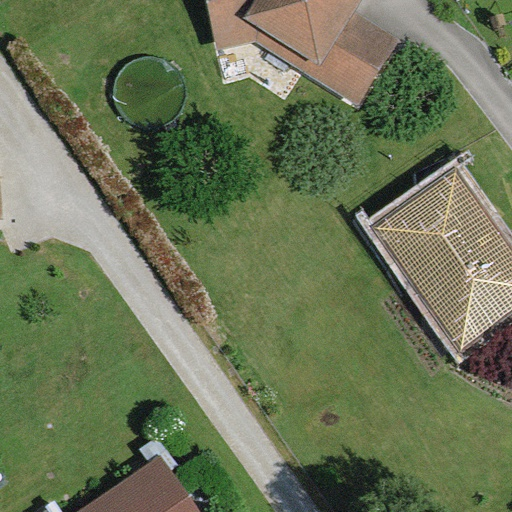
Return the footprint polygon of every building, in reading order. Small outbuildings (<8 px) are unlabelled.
[(312,74),(360,104),(389,56),(345,29),(357,10),(340,0),(217,0),(227,41),(264,32),(317,65),(312,74)] [(264,32),(227,41),(229,49),(261,42),(312,74),(317,65),(264,32)] [(444,275),(480,327),(511,304),(511,251),(462,179),(391,228),(429,285),(444,275)] [(444,275),(429,285),(466,337),(480,327),(444,275)] [(114,511),(191,511),(166,476),(114,511)]
